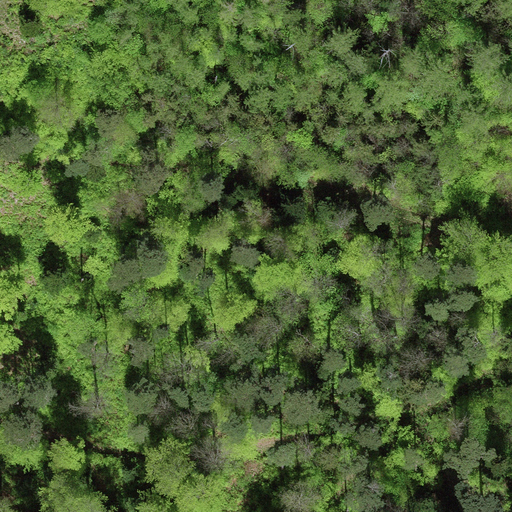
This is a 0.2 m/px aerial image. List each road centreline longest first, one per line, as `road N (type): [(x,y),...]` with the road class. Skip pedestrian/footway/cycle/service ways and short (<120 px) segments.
road 1 (track): [(511,359),(412,411),(217,456),(128,458),(0,420)]
road 2 (track): [(142,162),(271,176),(398,206),(511,245)]
